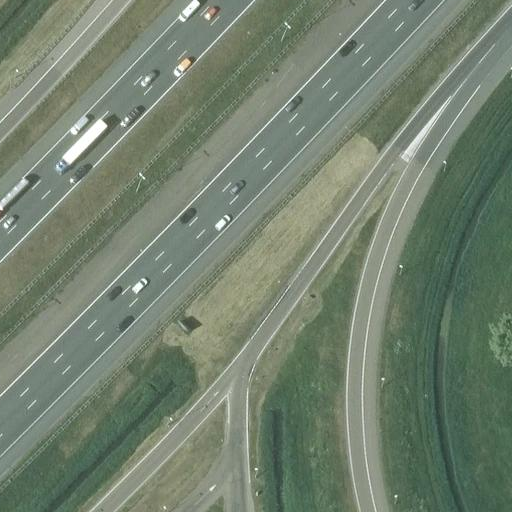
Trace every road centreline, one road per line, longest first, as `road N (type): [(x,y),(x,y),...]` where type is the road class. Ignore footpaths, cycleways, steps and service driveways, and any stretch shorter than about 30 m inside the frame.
road 1 (motorway): [(0,435),(421,0)]
road 2 (motorway): [(368,511),(353,397),(368,285),(415,167),(463,92)]
road 3 (motorway): [(257,346),(393,153),(463,92)]
road 4 (motorway): [(222,0),(0,228)]
road 5 (motorway): [(124,0),(0,131)]
